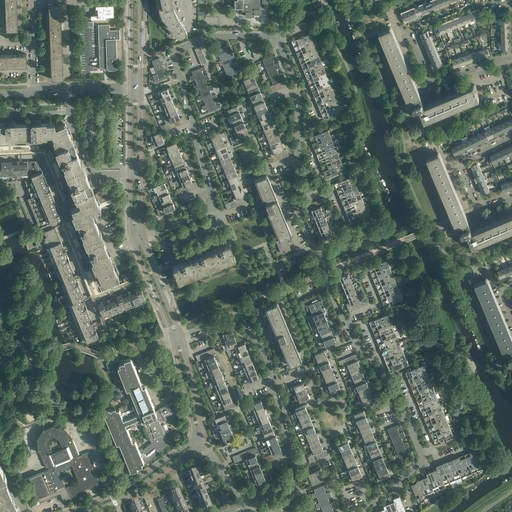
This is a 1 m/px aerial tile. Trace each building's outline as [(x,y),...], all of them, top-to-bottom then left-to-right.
[(16,0),(4,0),(5,12),(17,11),(16,0)] [(156,0),(156,1),(158,3),(156,4),(159,8),(158,8),(158,9),(160,11),(159,12),(162,16),(161,16),(161,17),(164,19),(162,20),(165,23),(165,24),(167,26),(166,27),(166,28),(169,30),(169,31),(177,37),(178,38),(180,38),(181,38),(182,37),(187,33),(185,30),(186,29),(185,29),(181,23),(178,17),(175,11),(173,7),(171,0),(156,0)] [(251,15),(254,15),(254,13),(259,13),(262,13),(262,2),(267,2),(267,0),(234,0),(234,7),(237,7),(237,10),(245,10),(245,16),(251,16),(251,15)] [(431,1),(426,3),(429,10),(435,8),(431,1)] [(426,3),(420,5),(423,13),(429,10),(426,3)] [(95,15),(91,15),(91,18),(91,19),(106,18),(106,16),(113,16),(113,5),(96,5),(96,8),(95,8),(95,15)] [(420,5),(414,8),(417,15),(423,13),(420,5)] [(48,7),(49,24),(61,24),(60,6),(48,6),(48,7)] [(414,8),(408,10),(412,18),(417,15),(414,8)] [(478,9),(472,12),(475,19),(481,16),(478,9)] [(408,10),(403,13),(406,20),(412,18),(408,10)] [(17,11),(5,12),(6,30),(18,29),(17,11)] [(472,12),(466,14),(469,21),(475,19),(472,12)] [(466,14),(461,16),(464,24),(469,21),(466,14)] [(461,16),(455,19),(458,26),(464,24),(461,16)] [(455,19),(449,21),(453,28),(458,26),(455,19)] [(449,21),(444,24),(447,31),(453,28),(449,21)] [(61,24),(49,24),(50,43),(62,42),(61,24)] [(109,24),(98,24),(99,45),(99,47),(100,68),(104,68),(106,68),(106,69),(107,69),(108,69),(108,70),(115,70),(115,69),(117,69),(116,55),(116,39),(120,39),(119,29),(110,30),(109,24)] [(444,24),(438,26),(441,33),(447,31),(444,24)] [(392,28),(380,33),(379,33),(408,103),(411,102),(415,109),(419,107),(425,121),(448,111),(480,98),(474,84),(425,105),(424,103),(425,103),(422,97),(421,98),(392,28)] [(427,30),(420,34),(422,39),(430,36),(427,30)] [(310,33),(291,41),(294,47),(312,39),(310,33)] [(432,36),(422,39),(425,45),(432,42),(433,42),(433,40),(432,36)] [(312,39),(294,47),(296,52),(314,45),(312,39)] [(62,42),(50,43),(50,61),(62,60),(62,42)] [(432,42),(425,45),(427,51),(435,48),(432,42)] [(229,44),(216,50),(218,55),(227,51),(226,49),(230,47),(229,44)] [(314,45),(296,52),(298,58),(317,50),(314,45)] [(435,48),(427,51),(430,57),(437,54),(435,48)] [(487,48),(481,50),(484,57),(490,55),(488,48),(487,48)] [(317,50),(298,58),(300,63),(319,56),(317,50)] [(481,50),(476,52),(478,59),(484,57),(481,50)] [(227,51),(218,55),(220,60),(233,55),(232,52),(228,54),(227,51)] [(476,52),(470,54),(472,61),(478,59),(476,52)] [(26,54),(8,54),(9,66),(26,65),(26,66),(27,66),(26,53),(26,54)] [(8,54),(0,54),(0,66),(9,66),(8,54)] [(275,54),(262,59),(265,65),(274,61),(272,58),(276,57),(275,54)] [(437,54),(430,57),(432,62),(439,59),(437,54)] [(470,54),(464,56),(466,63),(472,61),(470,54)] [(233,55),(220,60),(222,65),(231,61),(230,58),(234,57),(233,55)] [(319,56),(300,63),(303,69),(321,61),(319,56)] [(464,56),(458,58),(460,65),(466,63),(464,56)] [(163,66),(162,64),(159,57),(151,60),(157,73),(152,75),(155,82),(168,77),(163,66)] [(458,58),(452,59),(454,67),(460,65),(458,58)] [(439,59),(432,62),(435,68),(442,65),(439,59)] [(62,60),(50,61),(51,78),(51,79),(63,78),(62,60)] [(231,61),(222,65),(225,70),(237,65),(236,62),(232,64),(231,61)] [(274,61),(265,65),(267,70),(279,65),(278,62),(275,64),(274,61)] [(321,61),(303,69),(305,74),(323,67),(321,61)] [(237,65),(225,70),(227,75),(235,71),(234,68),(238,67),(237,65)] [(279,65),(267,70),(269,75),(278,71),(277,69),(280,67),(279,65)] [(204,66),(192,71),(193,75),(189,76),(190,78),(203,73),(201,70),(205,69),(204,66)] [(323,67),(305,74),(307,80),(326,73),(323,67)] [(235,71),(227,75),(229,80),(241,75),(240,72),(237,74),(235,71)] [(278,71),(269,75),(271,80),(283,74),(282,72),(279,74),(278,71)] [(203,73),(190,78),(191,80),(195,78),(196,82),(208,76),(207,74),(204,76),(203,73)] [(326,73),(307,80),(310,86),(328,78),(326,73)] [(242,84),(242,86),(256,80),(254,77),(256,76),(255,74),(243,79),(244,83),(242,84)] [(283,74),(271,80),(273,85),(275,84),(278,83),(280,82),(282,81),(281,78),(284,77),(283,74)] [(208,76),(196,82),(197,85),(193,86),(194,88),(207,83),(206,80),(209,79),(208,76)] [(328,78),(310,86),(312,91),(330,84),(328,78)] [(256,80),(242,86),(243,88),(246,86),(247,90),(260,85),(259,83),(257,83),(256,80)] [(207,83),(194,88),(195,90),(199,89),(200,92),(213,87),(212,84),(208,86),(207,83)] [(330,84),(312,91),(314,97),(333,89),(330,84)] [(260,85),(247,90),(248,93),(246,94),(247,96),(260,90),(258,87),(260,86),(260,85)] [(154,96),(155,98),(169,93),(167,87),(157,91),(158,94),(154,96)] [(213,87),(200,92),(201,95),(197,96),(198,98),(211,93),(210,90),(213,89),(213,87)] [(333,89),(314,97),(316,102),(335,95),(333,89)] [(260,90),(247,96),(247,98),(250,96),(251,99),(264,95),(263,93),(261,93),(260,90)] [(169,93),(155,98),(156,101),(160,99),(162,102),(171,98),(169,93)] [(211,93),(198,98),(199,100),(203,99),(204,102),(217,96),(216,94),(212,96),(211,93)] [(264,95),(251,99),(253,103),(250,104),(251,106),(264,100),(263,97),(264,96),(264,95)] [(335,95),(316,102),(319,108),(337,100),(335,95)] [(202,106),(202,108),(215,103),(214,100),(218,99),(217,96),(204,102),(205,105),(202,106)] [(173,103),(171,98),(162,102),(163,104),(158,106),(159,108),(173,103)] [(264,100),(251,106),(251,108),(254,106),(255,109),(268,104),(267,103),(265,103),(264,100)] [(337,100),(319,108),(321,113),(340,106),(337,100)] [(173,103),(159,108),(160,111),(165,109),(166,112),(175,108),(173,103)] [(215,103),(202,108),(203,110),(207,109),(208,112),(221,107),(220,104),(216,106),(215,103)] [(229,112),(226,114),(227,116),(239,110),(238,107),(239,107),(240,106),(239,104),(227,109),(229,112)] [(255,109),(253,111),(255,116),(268,110),(267,107),(269,106),(268,104),(255,109)] [(323,119),(329,117),(332,115),(342,111),(340,106),(321,113),(323,119)] [(177,113),(175,108),(166,112),(167,114),(162,116),(164,118),(177,113)] [(239,110),(227,116),(227,117),(230,116),(231,119),(244,114),(243,112),(241,113),(240,114),(239,110)] [(268,110),(255,116),(256,118),(258,117),(260,119),(272,114),(271,113),(269,113),(268,110)] [(177,113),(164,118),(165,121),(169,119),(170,122),(171,121),(174,120),(177,119),(179,118),(177,113)] [(233,123),(230,124),(231,126),(243,121),(242,117),(243,117),(244,116),(244,114),(231,119),(233,123)] [(258,124),(259,126),(272,120),(271,117),(273,116),(272,114),(260,119),(261,123),(258,124)] [(272,120),(259,126),(260,128),(262,126),(264,130),(276,124),(275,123),(273,123),(272,120)] [(507,120),(502,123),(505,130),(511,128),(507,120)] [(0,138),(10,138),(16,138),(16,137),(25,136),(26,138),(31,138),(31,137),(35,136),(36,136),(36,137),(41,137),(41,136),(46,136),(46,134),(51,133),(52,133),(61,155),(72,182),(75,189),(77,195),(56,203),(48,185),(38,160),(21,161),(19,161),(19,160),(17,160),(17,161),(12,161),(1,161),(1,162),(0,161),(0,177),(27,176),(28,179),(25,180),(32,197),(27,199),(39,227),(113,197),(109,187),(94,193),(90,184),(88,179),(84,169),(83,170),(77,156),(78,156),(74,146),(73,146),(63,123),(55,126),(54,122),(41,122),(41,121),(15,122),(4,122),(4,124),(0,123),(0,138)] [(243,121),(231,126),(232,127),(234,126),(236,129),(248,124),(247,122),(245,123),(244,124),(243,121)] [(502,123),(496,126),(500,133),(505,130),(502,123)] [(237,133),(234,134),(235,135),(247,131),(246,128),(247,127),(249,126),(248,124),(236,129),(237,133)] [(276,124),(264,130),(265,133),(262,134),(263,136),(276,130),(275,127),(277,126),(276,124)] [(489,125),(484,128),(485,131),(489,138),(494,136),(491,128),(491,129),(489,125)] [(496,126),(491,128),(494,136),(500,133),(496,126)] [(151,133),(147,134),(149,138),(151,137),(153,140),(162,136),(160,131),(159,131),(159,129),(151,133)] [(328,129),(309,137),(312,143),(330,135),(328,129)] [(219,130),(207,135),(207,137),(210,136),(212,139),(224,134),(223,132),(220,133),(219,130)] [(276,130),(263,136),(264,137),(267,136),(268,139),(280,134),(279,132),(277,133),(276,130)] [(247,131),(235,135),(236,137),(236,138),(239,137),(240,139),(242,139),(242,138),(252,134),(251,132),(249,133),(248,134),(247,131)] [(485,131),(480,134),(483,141),(489,138),(485,131)] [(480,134),(479,133),(477,134),(478,135),(474,137),(477,144),(483,141),(480,134)] [(213,143),(207,145),(207,147),(223,140),(222,137),(224,136),(224,134),(212,139),(213,143)] [(280,134),(268,139),(269,143),(266,144),(267,145),(270,144),(280,140),(279,137),(281,136),(280,134)] [(330,135),(312,143),(314,148),(332,141),(330,135)] [(154,143),(151,144),(152,148),(156,146),(159,145),(158,144),(160,143),(160,144),(163,143),(163,142),(164,142),(162,136),(153,140),(154,143)] [(467,136),(461,139),(463,142),(466,149),(472,147),(468,139),(467,136)] [(472,137),(468,139),(472,147),(477,144),(474,137),(473,136),(472,136),(472,137)] [(223,140),(207,147),(208,148),(214,146),(216,149),(228,144),(227,142),(224,143),(223,140)] [(280,140),(270,144),(272,149),(284,144),(283,142),(281,143),(280,140)] [(332,141),(314,148),(316,154),(335,146),(332,141)] [(165,150),(163,151),(164,153),(178,148),(175,142),(166,146),(164,147),(165,150)] [(463,142),(457,145),(461,152),(466,149),(463,142)] [(228,144),(216,149),(217,153),(214,154),(215,156),(227,150),(226,147),(229,146),(228,144)] [(284,144),(272,149),(273,153),(270,154),(271,156),(273,155),(276,154),(278,153),(281,152),(283,151),(284,150),(283,147),(285,146),(284,144)] [(457,145),(451,148),(455,155),(461,152),(457,145)] [(335,146),(316,154),(319,160),(337,152),(335,146)] [(178,148),(164,153),(165,156),(169,154),(170,156),(180,153),(178,148)] [(506,148),(501,150),(504,158),(510,155),(506,148)] [(227,150),(215,156),(216,157),(218,156),(220,159),(232,154),(231,152),(228,153),(227,150)] [(501,150),(495,153),(499,160),(504,158),(501,150)] [(337,152),(319,160),(321,165),(339,157),(337,152)] [(180,153),(170,156),(171,159),(167,161),(168,163),(182,158),(180,153)] [(428,158),(453,218),(457,228),(459,227),(462,234),(467,233),(473,246),(511,229),(511,213),(472,230),(472,229),(473,228),(470,222),(469,223),(465,213),(440,153),(439,154),(428,158)] [(495,153),(490,156),(493,163),(499,160),(495,153)] [(232,154),(220,159),(221,163),(218,164),(219,165),(231,160),(230,157),(233,156),(232,154)] [(339,157),(321,165),(323,171),(342,163),(339,157)] [(182,158),(168,163),(169,165),(173,164),(174,166),(184,162),(182,158)] [(231,160),(219,165),(220,167),(223,166),(224,169),(236,164),(235,162),(233,163),(231,160)] [(171,171),(172,173),(186,168),(184,162),(174,166),(175,169),(171,171)] [(470,165),(471,165),(473,170),(480,167),(478,162),(470,165)] [(342,163),(323,171),(325,176),(331,174),(335,172),(344,168),(342,163)] [(225,172),(219,175),(220,177),(223,175),(235,170),(234,167),(237,166),(236,164),(224,169),(225,172)] [(480,167),(473,170),(475,176),(483,173),(480,167)] [(186,168),(172,173),(173,176),(177,174),(179,176),(188,172),(186,168)] [(235,170),(223,175),(224,177),(227,176),(228,179),(240,174),(240,172),(237,173),(235,170)] [(175,181),(176,183),(190,177),(188,172),(179,176),(179,179),(175,181)] [(483,173),(475,176),(478,182),(485,179),(483,173)] [(229,182),(226,183),(227,185),(230,184),(232,189),(237,187),(235,182),(240,180),(238,177),(241,176),(240,174),(228,179),(229,182)] [(267,175),(255,180),(279,238),(285,236),(291,233),(267,175)] [(352,176),(334,183),(336,189),(355,182),(352,176)] [(190,177),(176,183),(177,186),(182,184),(183,186),(184,186),(187,185),(189,184),(192,183),(190,177)] [(485,179),(478,182),(480,188),(487,185),(485,179)] [(232,189),(229,190),(230,192),(233,191),(234,194),(246,189),(246,187),(243,188),(240,180),(235,182),(237,187),(232,189)] [(164,182),(150,188),(152,190),(156,189),(157,191),(166,187),(164,182)] [(355,182),(336,189),(339,195),(357,187),(355,182)] [(507,182),(501,184),(503,191),(509,189),(507,182)] [(487,185),(480,188),(482,193),(490,190),(487,185)] [(154,195),(155,198),(168,192),(166,187),(157,191),(158,194),(154,195)] [(357,187),(339,195),(341,200),(359,193),(357,187)] [(233,198),(233,200),(235,199),(238,198),(241,197),(243,196),(246,195),(244,192),(247,191),(246,189),(234,194),(235,197),(233,198)] [(168,192),(155,198),(156,200),(160,199),(161,201),(170,197),(168,192)] [(359,193),(341,200),(343,206),(362,198),(359,193)] [(170,197),(161,201),(162,204),(158,205),(159,208),(172,202),(170,197)] [(362,198),(343,206),(345,212),(364,204),(362,198)] [(172,202),(159,208),(160,210),(164,209),(165,212),(175,208),(172,202)] [(309,214),(310,217),(313,215),(324,211),(324,210),(323,207),(324,206),(323,204),(323,205),(320,206),(318,207),(315,208),(312,209),(311,210),(312,213),(309,214)] [(364,204),(345,212),(348,217),(366,210),(364,204)] [(314,218),(311,220),(312,222),(315,221),(327,216),(325,213),(327,212),(326,210),(324,210),(324,211),(313,215),(314,218)] [(366,210),(348,217),(350,223),(356,220),(354,217),(358,216),(359,219),(368,215),(366,210)] [(91,211),(75,218),(80,229),(90,252),(92,259),(103,284),(119,278),(117,273),(118,272),(114,262),(112,263),(109,254),(111,253),(110,252),(109,249),(107,249),(103,240),(104,239),(100,230),(99,230),(97,226),(95,221),(97,220),(95,215),(93,216),(91,211)] [(313,226),(314,228),(318,226),(329,222),(329,221),(328,218),(329,218),(328,215),(327,216),(315,221),(317,224),(313,226)] [(319,230),(316,231),(317,233),(320,232),(331,227),(330,224),(331,223),(330,221),(329,221),(329,222),(318,226),(319,230)] [(56,225),(39,233),(33,236),(34,239),(35,239),(35,237),(45,233),(46,236),(35,241),(37,248),(45,245),(69,303),(68,303),(83,342),(98,336),(94,326),(83,300),(75,279),(63,250),(59,241),(61,241),(61,240),(60,241),(57,234),(59,234),(56,225)] [(321,235),(318,237),(319,239),(334,233),(332,229),(334,229),(333,226),(331,227),(320,232),(321,235)] [(285,236),(279,238),(280,239),(276,241),(280,251),(282,250),(283,253),(290,250),(288,244),(288,243),(285,236)] [(214,249),(210,251),(216,265),(221,263),(220,263),(225,261),(235,257),(228,242),(214,248),(214,249)] [(195,257),(191,259),(197,273),(202,271),(201,270),(206,269),(213,266),(216,265),(210,251),(210,250),(203,253),(195,256),(195,257)] [(177,265),(172,267),(178,281),(183,279),(183,278),(187,276),(187,277),(197,273),(191,259),(191,258),(184,261),(176,264),(177,265)] [(369,267),(370,269),(371,273),(389,265),(387,260),(369,267)] [(389,265),(371,273),(373,278),(392,271),(389,265)] [(509,266),(503,268),(506,275),(511,273),(509,266)] [(506,275),(503,268),(497,271),(500,278),(506,275)] [(339,276),(335,278),(338,284),(341,282),(352,277),(351,274),(352,273),(351,271),(339,276)] [(392,271),(373,278),(376,284),(394,276),(392,271)] [(394,276),(376,284),(378,289),(396,282),(394,276)] [(342,285),(339,287),(340,289),(343,288),(355,283),(354,283),(353,280),(355,279),(353,277),(352,277),(341,282),(342,285)] [(511,335),(488,279),(475,284),(504,354),(508,353),(511,360),(511,358),(511,335)] [(345,291),(341,292),(342,295),(346,293),(357,289),(357,288),(355,285),(357,285),(356,282),(354,283),(355,283),(343,288),(345,291)] [(396,282),(378,289),(380,295),(399,287),(396,282)] [(112,298),(98,304),(104,319),(146,301),(140,286),(126,292),(112,298)] [(399,287),(380,295),(382,301),(401,293),(399,287)] [(347,297),(344,298),(345,300),(348,299),(359,294),(358,291),(359,290),(358,288),(357,288),(357,289),(346,293),(347,297)] [(350,303),(346,304),(347,306),(350,305),(352,304),(355,303),(357,301),(360,300),(361,300),(360,296),(361,296),(360,293),(359,294),(348,299),(350,303)] [(401,293),(382,301),(385,306),(386,306),(388,305),(393,303),(394,302),(405,298),(403,298),(401,293)] [(307,309),(307,311),(321,305),(319,302),(321,301),(320,299),(317,300),(315,301),(312,302),(310,304),(308,304),(309,308),(307,309)] [(277,301),(265,306),(277,334),(290,365),(301,360),(277,301)] [(321,305),(307,311),(308,313),(311,312),(312,314),(324,309),(324,308),(322,308),(321,305)] [(311,319),(311,321),(325,315),(323,312),(325,311),(324,309),(312,314),(313,318),(311,319)] [(390,313),(369,321),(372,327),(390,320),(388,314),(390,313)] [(311,321),(308,322),(310,327),(312,326),(311,323),(315,322),(316,324),(328,319),(328,318),(326,318),(325,315),(311,321)] [(315,329),(316,331),(329,325),(327,322),(329,321),(328,319),(316,324),(317,328),(315,329)] [(390,320),(372,327),(374,333),(393,325),(390,320)] [(329,325),(316,331),(316,333),(319,331),(320,334),(333,329),(332,327),(330,328),(329,325)] [(393,325),(374,333),(376,338),(395,331),(393,325)] [(219,338),(220,340),(234,335),(232,329),(223,333),(222,333),(223,336),(219,338)] [(319,339),(320,341),(333,335),(332,332),(333,331),(333,329),(320,334),(322,338),(319,339)] [(395,331),(376,338),(379,344),(397,336),(395,331)] [(234,335),(220,340),(221,343),(225,341),(226,344),(236,340),(234,335)] [(333,335),(320,341),(320,342),(323,342),(325,345),(337,340),(336,338),(334,338),(333,335)] [(381,349),(391,345),(394,344),(399,342),(397,336),(379,344),(381,349)] [(236,340),(226,344),(227,346),(223,348),(224,351),(235,346),(238,344),(236,340)] [(246,347),(244,342),(235,346),(236,348),(231,350),(233,353),(246,347)] [(391,345),(381,349),(382,352),(383,355),(393,351),(402,347),(401,345),(399,342),(394,344),(391,345)] [(246,347),(233,353),(233,355),(238,353),(239,356),(248,352),(246,347)] [(383,355),(386,361),(404,353),(402,347),(393,351),(383,355)] [(313,359),(314,360),(326,355),(325,352),(328,351),(327,349),(315,354),(316,357),(313,359)] [(236,360),(237,363),(250,357),(248,352),(239,356),(240,358),(236,360)] [(404,353),(386,361),(388,366),(406,358),(404,353)] [(201,363),(202,365),(215,359),(213,355),(210,356),(208,357),(205,358),(204,358),(205,361),(201,363)] [(326,355),(314,360),(315,362),(317,361),(319,364),(331,359),(330,357),(327,359),(326,355)] [(250,357),(237,363),(238,365),(242,363),(243,366),(252,362),(250,357)] [(154,403),(152,404),(144,386),(142,387),(130,358),(124,361),(124,362),(119,364),(120,366),(117,368),(126,390),(129,389),(134,402),(120,408),(120,409),(118,409),(116,410),(115,408),(110,410),(109,409),(105,410),(107,414),(104,415),(107,422),(106,423),(110,434),(112,433),(116,444),(119,443),(131,472),(137,469),(138,470),(139,470),(140,469),(139,467),(142,466),(141,464),(143,463),(144,464),(168,444),(161,435),(164,433),(166,432),(163,425),(161,426),(159,421),(164,419),(164,420),(179,414),(174,402),(159,408),(159,409),(155,411),(153,407),(155,406),(154,403)] [(406,358),(388,366),(390,372),(411,363),(409,364),(406,358)] [(215,359),(202,365),(203,368),(207,366),(208,368),(218,364),(215,359)] [(319,364),(316,365),(318,370),(330,365),(329,362),(332,361),(331,359),(319,364)] [(345,369),(346,371),(359,365),(358,362),(360,361),(359,359),(356,360),(353,361),(351,362),(348,363),(347,364),(348,367),(345,369)] [(244,368),(236,372),(237,374),(241,373),(254,367),(252,362),(243,366),(244,368)] [(426,363),(405,372),(408,378),(426,370),(424,365),(426,364),(426,363)] [(205,373),(206,375),(220,369),(218,364),(208,368),(209,371),(205,373)] [(330,365),(318,370),(319,372),(322,371),(323,374),(335,369),(334,367),(332,369),(330,365)] [(359,365),(346,371),(347,373),(350,371),(351,374),(363,369),(362,367),(360,368),(359,365)] [(254,367),(241,373),(242,375),(246,373),(247,376),(256,372),(254,367)] [(220,369),(206,375),(207,378),(211,376),(212,378),(222,374),(220,369)] [(321,379),(322,380),(334,375),(333,372),(336,371),(335,369),(323,374),(324,377),(321,379)] [(349,378),(350,380),(363,375),(362,372),(364,371),(363,369),(351,374),(352,377),(349,378)] [(426,370),(408,378),(410,383),(429,376),(426,370)] [(244,380),(245,383),(248,382),(250,380),(253,379),(256,378),(258,377),(256,372),(247,376),(248,378),(244,380)] [(209,383),(210,385),(224,380),(222,374),(212,378),(213,381),(209,383)] [(334,375),(322,380),(323,382),(326,381),(327,384),(339,379),(338,377),(336,378),(334,375)] [(363,375),(350,380),(351,382),(354,381),(355,384),(367,379),(367,377),(365,378),(363,375)] [(410,383),(412,389),(431,381),(429,376),(410,383)] [(325,389),(326,390),(339,385),(337,382),(340,381),(339,379),(327,384),(328,387),(325,389)] [(354,388),(354,390),(368,385),(366,382),(368,381),(367,379),(355,384),(357,387),(354,388)] [(224,380),(210,385),(211,388),(215,386),(217,389),(226,385),(224,380)] [(431,381),(412,389),(415,395),(433,387),(431,381)] [(303,382),(290,387),(291,390),(294,389),(295,392),(308,387),(307,385),(304,386),(303,382)] [(213,393),(214,395),(228,390),(226,385),(217,389),(218,391),(213,393)] [(339,385),(326,390),(327,392),(330,391),(331,395),(344,389),(343,387),(340,388),(339,385)] [(368,385),(354,390),(355,392),(358,391),(359,394),(371,389),(371,387),(369,388),(368,385)] [(294,396),(295,398),(307,393),(306,390),(308,388),(308,387),(295,392),(297,395),(294,396)] [(433,387),(415,395),(417,400),(436,392),(433,387)] [(358,398),(359,400),(372,395),(370,392),(372,391),(371,389),(359,394),(361,397),(358,398)] [(228,390),(214,395),(215,398),(220,396),(221,398),(230,394),(228,390)] [(436,392),(417,400),(419,406),(438,398),(436,392)] [(307,393),(295,398),(295,400),(298,399),(300,402),(312,397),(311,395),(308,396),(307,393)] [(217,403),(218,405),(232,399),(230,394),(221,398),(222,401),(217,403)] [(372,395),(359,400),(359,402),(362,401),(364,404),(376,399),(375,397),(373,398),(372,395)] [(438,398),(419,406),(422,411),(440,404),(438,398)] [(232,399),(218,405),(219,408),(224,406),(225,409),(234,405),(232,399)] [(248,408),(249,410),(262,405),(260,399),(251,403),(252,406),(248,408)] [(294,415),(294,416),(307,411),(305,407),(308,406),(307,404),(295,409),(296,412),(293,413),(294,415)] [(440,404),(422,411),(424,417),(442,409),(440,404)] [(262,405),(249,410),(250,413),(254,411),(255,413),(264,409),(262,405)] [(252,418),(253,420),(266,414),(264,409),(255,413),(256,416),(252,418)] [(355,417),(352,418),(353,420),(365,415),(364,412),(367,411),(366,409),(353,414),(355,417)] [(442,409),(424,417),(426,422),(445,415),(442,409)] [(307,411),(294,416),(295,417),(298,416),(299,419),(312,414),(311,412),(308,413),(307,411)] [(212,423),(213,425),(226,419),(224,414),(215,418),(216,421),(212,423)] [(266,414),(253,420),(254,423),(258,421),(259,423),(268,419),(266,414)] [(298,423),(299,426),(311,420),(309,417),(312,416),(312,414),(299,419),(301,422),(298,423)] [(365,415),(353,420),(354,422),(356,421),(358,424),(370,419),(369,417),(366,418),(365,415)] [(445,415),(426,422),(429,428),(447,420),(445,415)] [(226,419),(213,425),(214,428),(218,426),(219,428),(228,425),(226,419)] [(256,428),(257,430),(271,424),(268,419),(259,423),(260,426),(256,428)] [(356,428),(357,430),(369,425),(368,422),(371,421),(370,419),(358,424),(359,427),(356,428)] [(299,426),(295,427),(296,429),(302,426),(304,429),(316,424),(315,422),(312,423),(311,420),(299,426)] [(447,420),(429,428),(431,433),(449,426),(447,420)] [(40,453),(46,468),(48,467),(49,469),(41,473),(29,477),(25,479),(29,487),(32,486),(37,498),(38,498),(39,501),(40,502),(56,495),(60,494),(61,496),(62,498),(63,501),(66,500),(68,499),(70,498),(70,499),(77,496),(86,492),(85,490),(102,483),(99,475),(98,476),(95,477),(91,468),(94,466),(89,453),(88,453),(88,452),(81,455),(81,456),(76,458),(75,456),(78,455),(72,440),(71,435),(64,427),(53,424),(43,428),(37,438),(38,449),(41,453),(40,453)] [(271,424),(257,430),(258,433),(262,431),(263,433),(273,429),(271,424)] [(305,432),(298,435),(299,437),(303,436),(315,430),(314,427),(316,426),(316,424),(304,429),(305,432)] [(400,424),(387,429),(389,434),(398,431),(397,428),(401,426),(400,424)] [(216,433),(217,435),(230,429),(228,425),(219,428),(220,431),(216,433)] [(369,425),(357,430),(358,432),(360,431),(362,434),(374,429),(373,427),(370,428),(369,425)] [(449,426),(431,433),(433,439),(452,431),(449,426)] [(230,429),(217,435),(218,438),(222,436),(223,438),(233,434),(230,429)] [(260,438),(261,440),(275,434),(273,429),(263,433),(264,436),(260,438)] [(360,438),(361,440),(373,435),(372,432),(375,431),(374,429),(362,434),(363,437),(360,438)] [(315,430),(303,436),(303,437),(306,436),(308,439),(320,434),(319,432),(316,433),(315,430)] [(398,431),(389,434),(391,439),(404,434),(403,432),(399,433),(398,431)] [(436,445),(456,436),(456,435),(454,436),(452,431),(433,439),(435,444),(436,445)] [(220,442),(221,445),(235,440),(233,434),(223,438),(224,441),(220,442)] [(275,434),(261,440),(262,443),(266,441),(267,443),(277,439),(275,434)] [(306,443),(307,445),(319,440),(318,437),(320,436),(320,434),(308,439),(309,442),(306,443)] [(404,434),(391,439),(394,444),(402,441),(401,438),(405,436),(404,434)] [(373,435),(361,440),(362,442),(365,441),(366,444),(378,439),(377,437),(375,438),(373,435)] [(264,448),(265,450),(279,445),(277,439),(267,443),(268,446),(264,448)] [(336,448),(337,450),(349,445),(348,442),(351,441),(350,439),(338,444),(339,447),(336,448)] [(364,448),(365,450),(377,445),(376,442),(379,441),(378,439),(366,444),(367,447),(364,448)] [(319,440),(307,445),(308,447),(311,446),(312,449),(324,444),(323,442),(320,443),(319,440)] [(402,441),(394,444),(396,449),(408,444),(407,442),(403,443),(402,441)] [(310,453),(311,455),(313,455),(315,453),(318,452),(321,451),(323,450),(322,447),(325,446),(324,444),(312,449),(313,452),(310,453)] [(408,444),(396,449),(398,454),(406,451),(405,448),(409,446),(408,444)] [(279,445),(265,450),(266,453),(271,451),(272,454),(273,453),(276,452),(278,451),(281,450),(279,445)] [(349,445),(337,450),(338,452),(341,451),(342,454),(354,449),(353,447),(350,448),(349,445)] [(377,445),(365,450),(366,452),(369,451),(370,454),(382,449),(381,447),(379,448),(377,445)] [(340,458),(341,460),(353,455),(352,452),(355,451),(354,449),(342,454),(343,457),(340,458)] [(369,458),(369,460),(381,455),(380,452),(383,451),(382,449),(370,454),(371,457),(369,458)] [(484,469),(483,468),(476,449),(470,452),(478,470),(483,468),(484,469)] [(406,451),(398,454),(400,459),(412,454),(411,452),(408,453),(406,451)] [(470,452),(464,454),(472,472),(478,470),(470,452)] [(242,463),(243,465),(257,459),(255,454),(254,454),(252,456),(249,457),(246,458),(245,458),(246,461),(242,463)] [(464,454),(459,456),(467,475),(472,472),(464,454)] [(353,455),(341,460),(342,462),(345,461),(346,464),(358,459),(358,457),(354,458),(353,455)] [(382,455),(369,460),(370,462),(371,462),(372,465),(386,459),(386,457),(383,458),(382,455)] [(459,456),(453,459),(461,477),(467,475),(459,456)] [(257,459),(243,465),(244,468),(249,466),(250,468),(259,464),(257,459)] [(344,468),(345,470),(357,465),(356,462),(359,461),(358,459),(346,464),(347,467),(344,468)] [(386,459),(372,465),(373,468),(373,469),(374,470),(386,465),(384,462),(387,461),(386,459)] [(453,459),(448,461),(455,479),(461,477),(453,459)] [(448,461),(442,463),(450,482),(455,479),(448,461)] [(0,511),(13,511),(16,511),(18,510),(16,505),(6,482),(7,481),(5,477),(6,476),(2,467),(0,463),(0,511)] [(445,487),(446,487),(444,484),(450,482),(442,463),(436,466),(438,468),(445,487)] [(246,473),(247,475),(261,469),(259,464),(250,468),(251,471),(246,473)] [(357,465),(345,470),(346,472),(349,471),(350,474),(363,469),(362,467),(359,468),(357,465)] [(386,465),(374,470),(374,472),(377,471),(378,474),(390,469),(390,467),(387,468),(386,465)] [(190,472),(185,474),(186,477),(188,476),(190,479),(190,480),(202,474),(201,472),(200,468),(196,469),(197,470),(190,473),(190,472)] [(314,468),(311,469),(312,472),(308,474),(309,477),(306,478),(307,480),(319,475),(318,472),(321,471),(320,469),(316,470),(314,468)] [(438,468),(432,471),(440,489),(445,487),(438,468)] [(261,469),(247,475),(248,478),(253,476),(254,478),(263,474),(261,469)] [(349,478),(350,480),(362,475),(360,472),(363,471),(363,469),(350,474),(351,477),(349,478)] [(377,478),(378,480),(390,475),(388,472),(391,471),(390,469),(378,474),(380,477),(377,478)] [(432,471),(427,473),(434,491),(435,491),(440,489),(432,471)] [(190,480),(190,479),(187,480),(188,483),(191,482),(192,485),(201,481),(200,478),(204,477),(203,476),(206,475),(205,473),(202,474),(190,480)] [(428,476),(422,478),(430,497),(436,494),(435,491),(434,491),(427,473),(426,473),(428,476)] [(250,483),(252,485),(265,480),(263,474),(254,478),(255,481),(250,483)] [(319,475),(307,480),(308,482),(311,481),(312,484),(324,479),(323,477),(321,478),(319,475)] [(417,482),(424,499),(425,499),(430,497),(422,478),(416,480),(417,482)] [(192,485),(187,486),(188,489),(193,487),(194,490),(203,486),(201,481),(192,485)] [(425,500),(425,499),(424,499),(417,482),(412,484),(419,503),(425,500)] [(311,494),(312,496),(325,490),(323,488),(327,486),(326,484),(314,489),(315,492),(311,494)] [(190,494),(195,492),(196,495),(205,492),(203,486),(194,490),(189,492),(190,494)] [(168,498),(169,501),(181,496),(179,490),(170,494),(171,497),(168,498)] [(325,490),(312,496),(313,498),(317,496),(318,499),(330,494),(329,492),(326,493),(325,490)] [(196,495),(191,497),(192,499),(197,497),(198,500),(198,501),(207,497),(205,492),(196,495)] [(330,494),(318,499),(319,502),(315,504),(316,506),(329,500),(328,498),(331,496),(330,494)] [(405,511),(399,495),(393,498),(394,501),(398,511),(405,511)] [(181,496),(169,501),(170,503),(173,502),(174,505),(183,501),(181,496)] [(198,501),(198,500),(196,501),(197,504),(199,503),(200,506),(210,502),(207,497),(198,501)] [(329,500),(316,506),(317,508),(321,506),(322,509),(335,504),(334,502),(330,503),(329,500)] [(138,501),(128,505),(131,510),(142,505),(141,503),(139,504),(138,501)] [(173,508),(174,511),(186,506),(183,501),(174,505),(175,507),(173,508)] [(398,511),(394,501),(389,503),(392,511),(398,511)] [(200,506),(198,507),(199,509),(201,508),(203,511),(206,510),(212,508),(210,502),(200,506)] [(281,502),(267,508),(267,509),(269,508),(270,511),(283,511),(280,505),(282,505),(281,502)] [(386,511),(392,511),(389,503),(383,505),(384,508),(386,511)]
